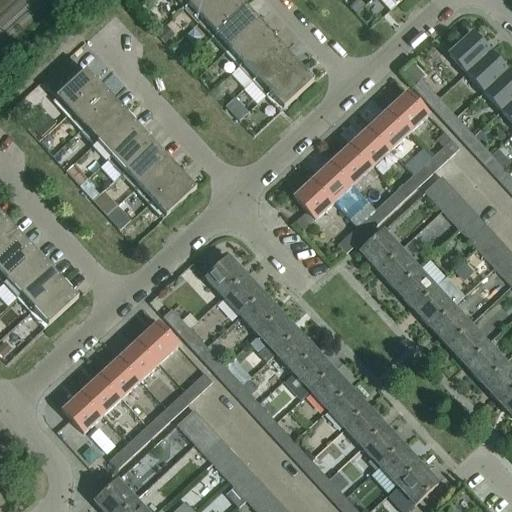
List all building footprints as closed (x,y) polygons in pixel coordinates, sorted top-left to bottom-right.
[(179,0),(188,9),(197,0),(179,0)] [(200,23),(224,0),(197,0),(188,9),(200,23)] [(215,38),(245,10),(236,0),(224,0),(200,23),(215,38)] [(228,52),(258,24),(245,10),(215,38),(228,52)] [(241,67),(272,39),(258,24),(228,52),(241,67)] [(466,76),(489,55),(471,36),(448,57),(466,76)] [(255,82),(286,54),(272,39),(241,67),(255,82)] [(268,96),(299,68),(286,54),(255,82),(268,96)] [(483,95),(506,74),(489,55),(466,76),(483,95)] [(446,83),(457,75),(450,65),(438,73),(446,83)] [(71,117),(101,89),(85,72),(80,77),(71,67),(46,90),(71,117)] [(299,68),(268,96),(282,111),(313,83),(299,68)] [(500,114),(511,102),(511,80),(506,74),(483,95),(500,114)] [(430,109),(438,102),(420,82),(412,90),(430,109)] [(83,131),(114,103),(101,89),(71,117),(83,131)] [(387,113),(408,136),(428,118),(406,95),(387,113)] [(447,128),(455,121),(438,102),(430,109),(447,128)] [(511,126),(511,102),(500,114),(511,126)] [(97,146),(128,118),(114,103),(83,131),(97,146)] [(242,109),(233,117),(239,123),(247,115),(242,109)] [(389,153),(408,136),(387,113),(368,130),(389,153)] [(111,161),(141,133),(128,118),(97,146),(111,161)] [(464,147),(473,139),(455,121),(447,128),(464,147)] [(371,170),(389,153),(368,130),(349,147),(371,170)] [(124,176),(155,148),(141,133),(111,161),(124,176)] [(443,135),(435,142),(443,150),(448,145),(450,143),(443,135)] [(481,166),(490,158),(473,139),(464,147),(481,166)] [(431,160),(439,169),(458,151),(450,143),(448,145),(443,150),(431,160)] [(352,188),(371,170),(349,147),(331,165),(352,188)] [(138,191),(169,163),(155,148),(124,176),(138,191)] [(497,152),(490,158),(502,171),(509,165),(497,152)] [(499,185),(507,177),(502,171),(490,158),(481,166),(499,185)] [(420,186),(439,169),(431,160),(412,178),(420,186)] [(151,205),(182,177),(169,163),(138,191),(151,205)] [(333,205),(352,188),(331,165),(312,182),(333,205)] [(182,177),(151,205),(164,220),(195,191),(182,177)] [(511,199),(511,181),(507,177),(499,185),(511,199)] [(401,204),(420,186),(412,178),(394,195),(401,204)] [(429,205),(446,188),(439,180),(421,196),(429,205)] [(314,223),(333,205),(312,182),(293,200),(314,223)] [(437,213),(454,197),(446,188),(429,205),(437,213)] [(383,221),(401,204),(394,195),(375,212),(383,221)] [(445,222),(462,205),(454,197),(437,213),(445,222)] [(368,204),(349,222),(356,230),(375,212),(368,204)] [(453,230),(470,214),(462,205),(445,222),(453,230)] [(364,238),(383,221),(375,212),(356,230),(364,238)] [(461,238),(478,222),(470,214),(453,230),(461,238)] [(0,236),(10,227),(0,215),(0,236)] [(469,247),(486,231),(478,222),(461,238),(469,247)] [(0,262),(23,241),(10,227),(0,236),(0,262)] [(344,256),(364,238),(356,230),(337,248),(344,256)] [(476,255),(494,239),(486,231),(469,247),(476,255)] [(377,274),(399,253),(381,234),(359,254),(377,274)] [(484,264),(502,247),(494,239),(476,255),(484,264)] [(0,277),(7,284),(37,256),(23,241),(0,262),(0,277)] [(510,256),(505,251),(502,247),(484,264),(492,272),(510,256)] [(394,292),(416,272),(399,253),(377,274),(394,292)] [(443,254),(435,261),(468,297),(476,290),(443,254)] [(20,299),(51,271),(37,256),(7,284),(20,299)] [(500,280),(511,269),(511,258),(510,256),(492,272),(500,280)] [(222,300),(245,279),(228,260),(204,281),(222,300)] [(508,289),(511,285),(511,269),(500,280),(508,289)] [(33,313),(64,285),(51,271),(20,299),(33,313)] [(411,311),(433,291),(416,272),(394,292),(411,311)] [(240,319),(263,298),(245,279),(222,300),(240,319)] [(429,330),(451,310),(463,299),(446,280),(434,292),(433,291),(411,311),(429,330)] [(64,285),(33,313),(47,328),(77,300),(64,285)] [(257,338),(280,317),(263,298),(240,319),(257,338)] [(446,349),(468,329),(451,310),(429,330),(446,349)] [(180,339),(189,331),(171,312),(162,320),(180,339)] [(274,357),(297,335),(280,317),(257,338),(274,357)] [(137,343),(158,366),(177,348),(156,325),(137,343)] [(464,368),(485,347),(468,329),(446,349),(464,368)] [(198,358),(206,350),(189,331),(180,339),(198,358)] [(292,375),(315,354),(297,335),(274,357),(292,375)] [(139,384),(158,366),(137,343),(118,361),(139,384)] [(481,386),(503,366),(485,347),(464,368),(481,386)] [(215,377),(224,369),(206,350),(198,358),(215,377)] [(309,394),(332,373),(315,354),(292,375),(309,394)] [(121,401),(139,384),(118,361),(99,378),(121,401)] [(498,405),(511,392),(511,376),(503,366),(481,386),(498,405)] [(233,395),(241,388),(224,369),(215,377),(233,395)] [(327,413),(350,392),(332,373),(309,394),(327,413)] [(184,394),(192,403),(211,385),(203,376),(184,394)] [(102,418),(121,401),(99,378),(80,395),(102,418)] [(250,414),(259,406),(241,388),(233,395),(250,414)] [(344,432),(367,410),(350,392),(327,413),(344,432)] [(511,392),(498,405),(511,419),(511,392)] [(173,420),(192,403),(184,394),(165,411),(173,420)] [(82,436),(102,418),(80,395),(61,413),(82,436)] [(268,433),(276,425),(259,406),(250,414),(268,433)] [(361,451),(384,429),(367,410),(344,432),(361,451)] [(154,437),(173,420),(165,411),(146,429),(154,437)] [(185,439),(202,422),(194,413),(176,429),(185,439)] [(116,446),(125,433),(108,421),(98,434),(116,446)] [(193,448),(211,431),(202,422),(185,439),(193,448)] [(154,437),(146,429),(145,429),(139,423),(123,438),(129,445),(128,446),(135,455),(154,437)] [(285,451),(293,444),(276,425),(268,433),(285,451)] [(379,469),(402,448),(384,429),(361,451),(379,469)] [(202,457),(219,441),(211,431),(193,448),(202,457)] [(210,466),(228,450),(219,441),(202,457),(210,466)] [(302,470),(311,462),(293,444),(285,451),(302,470)] [(116,473),(135,455),(128,446),(108,465),(116,473)] [(396,488),(419,467),(402,448),(379,469),(396,488)] [(219,476),(237,459),(228,450),(210,466),(219,476)] [(228,485),(246,469),(237,459),(219,476),(228,485)] [(320,489),(328,481),(311,462),(302,470),(320,489)] [(419,467),(396,488),(414,507),(437,486),(419,467)] [(237,494),(254,478),(246,469),(228,485),(232,490),(237,494)] [(245,504),(263,487),(254,478),(237,494),(245,503),(245,504)] [(337,507),(346,500),(328,481),(320,489),(337,507)] [(100,511),(123,511),(134,502),(116,483),(93,504),(100,511)] [(253,511),(255,511),(272,497),(263,487),(245,504),(253,511)] [(232,490),(225,496),(238,510),(245,503),(237,494),(232,490)] [(274,511),(281,506),(272,497),(255,511),(274,511)] [(341,511),(357,511),(346,500),(337,507),(341,511)] [(143,511),(134,502),(123,511),(143,511)]
